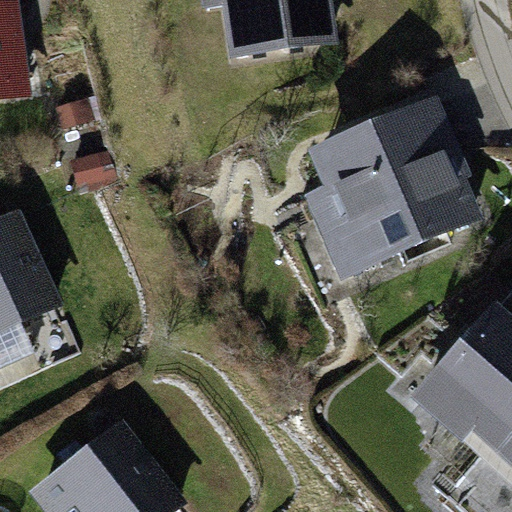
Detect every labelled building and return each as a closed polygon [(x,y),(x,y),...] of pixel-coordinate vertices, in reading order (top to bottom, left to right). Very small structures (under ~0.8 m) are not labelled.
[(13,0),(0,0),(0,104),(27,102),(13,0)] [(337,0),(204,0),(207,19),(224,16),(233,71),(346,54),(337,0)] [(484,222),(430,99),(295,158),(311,196),(295,199),(333,287),(484,222)] [(19,217),(0,225),(0,338),(59,315),(19,217)] [(511,281),(409,403),(511,489),(511,281)] [(176,511),(181,509),(118,425),(14,503),(21,511),(176,511)]
